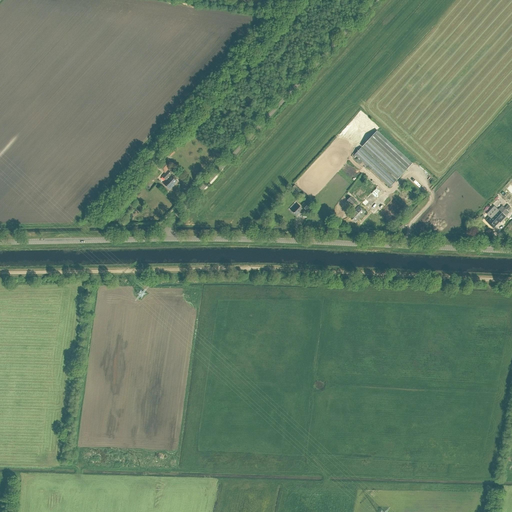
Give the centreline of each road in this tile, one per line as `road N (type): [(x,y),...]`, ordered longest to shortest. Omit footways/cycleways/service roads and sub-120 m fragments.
road 1 (track): [(511,280),(194,268),(0,273)]
road 2 (tertiary): [(511,250),(168,239)]
road 3 (unclassified): [(168,239),(217,172),(375,0)]
road 4 (tertiary): [(168,239),(0,242)]
